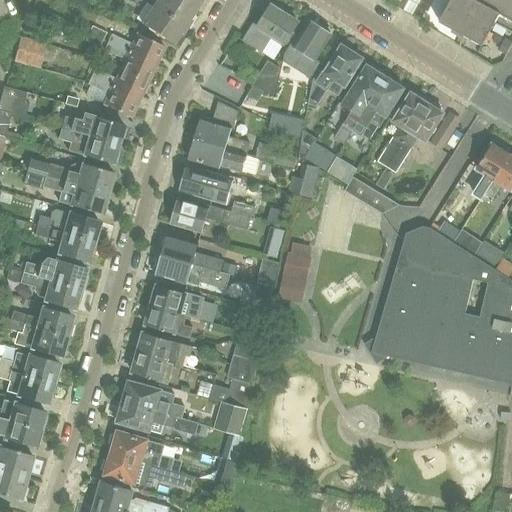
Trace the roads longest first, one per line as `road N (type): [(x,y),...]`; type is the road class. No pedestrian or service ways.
road 1 (residential): [(235,0),(173,108),(55,511)]
road 2 (residential): [(511,116),(331,0)]
